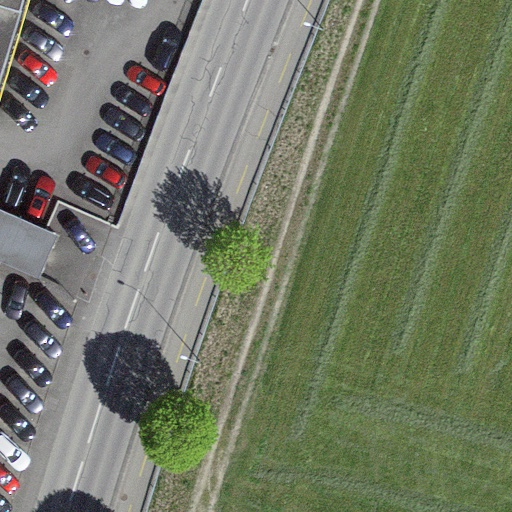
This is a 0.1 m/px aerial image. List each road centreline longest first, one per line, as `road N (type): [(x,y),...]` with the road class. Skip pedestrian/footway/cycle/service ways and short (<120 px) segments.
road 1 (secondary): [(246,0),(190,144),(70,511)]
road 2 (track): [(362,0),(245,362),(208,511)]
